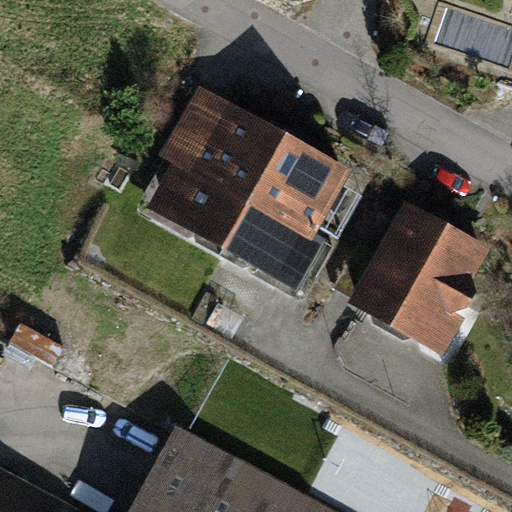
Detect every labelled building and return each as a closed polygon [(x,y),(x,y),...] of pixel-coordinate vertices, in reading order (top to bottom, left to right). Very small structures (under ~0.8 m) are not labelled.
[(225,245),(284,140),(201,94),(172,146),(198,161),(168,214),(225,245)] [(338,238),(366,186),(284,140),(225,245),(280,276),(276,284),(304,299),(333,247),(307,233),(312,224),(338,238)] [(480,250),(410,211),(388,251),(361,236),(332,289),(429,342),(449,306),(454,309),(466,306),(473,293),(469,281),(465,279),(480,250)] [(323,511),(178,433),(134,511),(323,511)] [(0,511),(74,511),(0,472),(0,511)]
